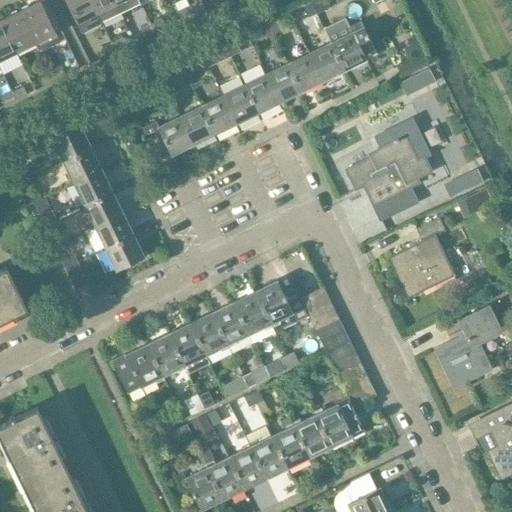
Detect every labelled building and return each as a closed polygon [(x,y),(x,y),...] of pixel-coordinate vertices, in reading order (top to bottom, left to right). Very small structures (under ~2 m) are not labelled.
[(89,0),(64,0),(81,34),(102,24),(89,0)] [(121,14),(113,0),(89,0),(102,24),(121,14)] [(140,5),(137,0),(113,0),(121,14),(140,5)] [(199,0),(189,5),(192,13),(204,8),(199,0)] [(322,10),(320,6),(330,1),(329,0),(308,0),(310,3),(315,13),(322,10)] [(40,2),(20,11),(35,43),(39,52),(60,42),(55,33),(40,2)] [(315,13),(310,3),(303,6),(308,17),(315,13)] [(177,11),(181,19),(192,13),(189,5),(177,11)] [(20,11),(0,20),(0,21),(16,53),(35,43),(20,11)] [(161,19),(150,24),(154,32),(165,27),(161,19)] [(274,20),(267,23),(272,34),(280,31),(274,20)] [(0,21),(0,60),(16,53),(0,21)] [(351,32),(329,42),(343,71),(365,60),(364,57),(375,52),(360,21),(348,26),(351,32)] [(267,23),(260,27),(265,38),(272,34),(267,23)] [(138,30),(142,38),(154,32),(150,24),(138,30)] [(122,38),(111,43),(115,51),(126,46),(122,38)] [(237,52),(231,41),(224,45),(229,56),(237,52)] [(329,42),(308,53),(322,81),(343,71),(329,42)] [(100,49),(103,57),(115,51),(111,43),(100,49)] [(229,56),(224,45),(217,48),(222,59),(229,56)] [(308,53),(286,63),(300,92),(322,81),(308,53)] [(193,73),(188,62),(180,66),(186,77),(193,73)] [(286,63),(265,74),(279,102),(300,92),(286,63)] [(186,77),(180,66),(174,69),(179,80),(186,77)] [(405,92),(436,81),(431,67),(400,78),(405,92)] [(61,68),(49,73),(53,81),(65,76),(61,68)] [(49,73),(38,79),(42,87),(53,81),(49,73)] [(265,74),(243,84),(257,113),(279,102),(265,74)] [(243,84),(221,95),(235,123),(257,113),(243,84)] [(22,87),(11,92),(15,100),(26,95),(22,87)] [(0,97),(0,98),(3,106),(15,100),(11,92),(0,97)] [(221,95),(200,106),(213,134),(235,123),(221,95)] [(200,106),(178,116),(192,145),(213,134),(200,106)] [(178,116),(157,126),(155,121),(141,128),(153,151),(165,145),(170,155),(192,145),(178,116)] [(80,126),(52,140),(62,162),(91,148),(80,126)] [(372,205),(418,183),(416,178),(430,171),(423,156),(416,160),(405,136),(397,139),(396,138),(392,140),(393,142),(368,154),(370,157),(345,169),(355,189),(363,185),(372,205)] [(91,148),(62,162),(73,184),(101,170),(91,148)] [(17,170),(22,181),(34,176),(28,164),(17,170)] [(443,179),(447,192),(484,181),(480,168),(443,179)] [(101,170),(73,184),(83,205),(112,191),(101,170)] [(34,176),(22,181),(26,188),(37,183),(34,176)] [(112,191),(83,205),(94,227),(122,213),(112,191)] [(51,212),(40,217),(44,225),(55,219),(51,212)] [(122,213),(94,227),(105,249),(133,235),(122,213)] [(388,257),(407,297),(453,275),(434,236),(445,230),(438,217),(415,229),(421,241),(388,257)] [(55,219),(44,225),(47,232),(58,226),(55,219)] [(362,243),(381,234),(375,221),(356,230),(362,243)] [(133,235),(105,249),(115,270),(143,257),(133,235)] [(73,253),(60,259),(64,268),(77,262),(73,253)] [(77,262),(64,268),(75,290),(87,284),(77,262)] [(5,267),(0,269),(0,322),(26,310),(5,267)] [(296,321),(276,280),(254,291),(270,323),(274,332),(296,321)] [(299,298),(305,310),(328,298),(322,287),(299,298)] [(254,291),(233,301),(249,334),(270,323),(254,291)] [(328,298),(305,310),(310,321),(333,309),(328,298)] [(249,334),(233,301),(211,312),(226,344),(249,334)] [(463,334),(433,349),(452,389),(491,370),(478,344),(502,333),(488,304),(457,320),(463,334)] [(333,309),(310,321),(315,331),(338,320),(333,309)] [(226,344),(211,312),(189,323),(209,364),(230,353),(226,344)] [(338,320),(315,331),(320,341),(343,330),(338,320)] [(209,364),(189,323),(168,333),(183,366),(187,374),(209,364)] [(343,330),(320,341),(325,352),(349,341),(343,330)] [(168,333),(146,344),(162,376),(183,366),(168,333)] [(349,341),(325,352),(330,363),(354,351),(349,341)] [(146,344),(124,355),(111,361),(127,393),(162,376),(146,344)] [(354,351),(330,363),(335,373),(359,362),(354,351)] [(293,352),(286,355),(291,366),(298,363),(293,352)] [(284,370),(291,366),(286,355),(278,359),(284,370)] [(359,362),(335,373),(341,384),(364,373),(359,362)] [(300,368),(294,371),(299,382),(306,379),(300,368)] [(291,386),(299,382),(294,371),(286,375),(291,386)] [(249,373),(242,377),(247,387),(255,384),(249,373)] [(364,373),(341,384),(346,395),(370,384),(364,373)] [(235,380),(240,391),(247,387),(242,377),(235,380)] [(370,384),(346,395),(348,398),(352,407),(375,395),(370,384)] [(263,400),(257,389),(250,393),(255,403),(263,400)] [(255,403),(250,393),(243,396),(248,407),(255,403)] [(206,394),(199,398),(204,408),(211,405),(206,394)] [(189,402),(194,413),(204,408),(199,398),(189,402)] [(363,430),(352,407),(348,398),(314,414),(330,446),(363,430)] [(268,411),(263,400),(255,403),(261,414),(268,411)] [(511,403),(470,425),(476,437),(490,431),(494,440),(497,439),(499,444),(488,450),(501,476),(511,470),(511,403)] [(36,407),(14,417),(13,415),(9,417),(10,419),(0,424),(0,440),(24,489),(67,469),(36,407)] [(219,421),(214,410),(207,414),(212,424),(219,421)] [(207,414),(199,417),(205,428),(212,424),(207,414)] [(314,414),(293,425),(309,457),(330,446),(314,414)] [(155,419),(161,429),(168,426),(163,415),(155,419)] [(309,457),(293,425),(289,415),(280,419),(285,429),(271,435),(286,468),(309,457)] [(192,437),(185,424),(160,436),(166,449),(192,437)] [(271,435),(250,445),(266,478),(286,468),(271,435)] [(250,445),(228,456),(243,489),(266,478),(250,445)] [(228,456),(206,467),(222,499),(243,489),(228,456)] [(206,467),(184,478),(200,510),(222,499),(206,467)] [(87,511),(74,484),(67,469),(24,489),(34,511),(87,511)] [(346,503),(350,511),(382,511),(389,509),(379,487),(346,503)]
